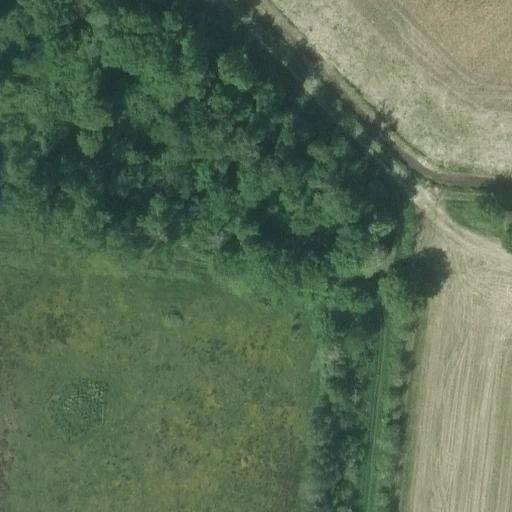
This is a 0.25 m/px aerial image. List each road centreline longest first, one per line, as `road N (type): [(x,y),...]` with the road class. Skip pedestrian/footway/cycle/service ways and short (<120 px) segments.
road 1 (track): [(388,285),(0,240)]
road 2 (track): [(234,0),(420,197)]
road 3 (track): [(362,511),(388,285)]
